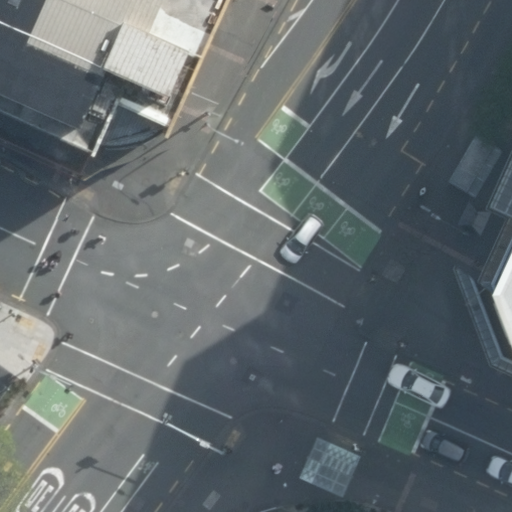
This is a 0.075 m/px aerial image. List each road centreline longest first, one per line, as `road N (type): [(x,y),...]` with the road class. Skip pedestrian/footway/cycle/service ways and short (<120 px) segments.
road 1 (secondary): [(427,0),(207,319)]
road 2 (tertiary): [(511,454),(207,319)]
road 3 (secondary): [(207,319),(66,511)]
road 4 (tertiary): [(207,319),(0,227)]
